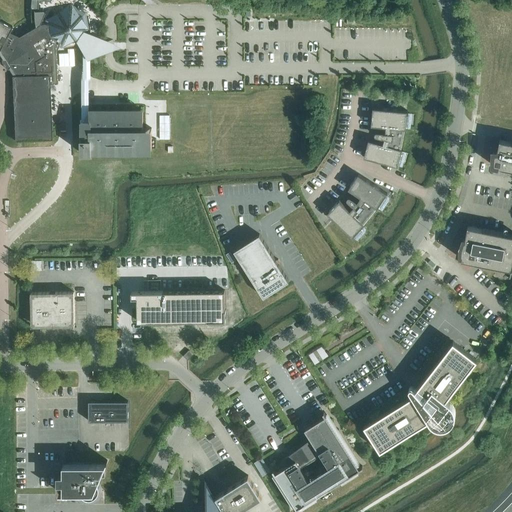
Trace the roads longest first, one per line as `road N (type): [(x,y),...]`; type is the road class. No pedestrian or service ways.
road 1 (unclassified): [(462,62),(447,171),(418,236),(376,279),(208,397)]
road 2 (unclassified): [(0,363),(170,363),(208,397)]
road 3 (unclassified): [(208,397),(172,445),(139,511)]
road 4 (residential): [(341,68),(462,62)]
